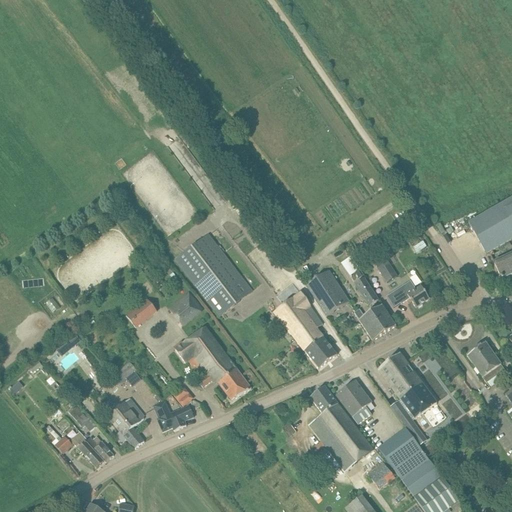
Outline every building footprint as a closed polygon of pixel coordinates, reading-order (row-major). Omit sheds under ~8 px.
[(469,223),(486,255),(495,250),(511,240),(511,199),(477,219),(469,223)] [(175,261),(219,318),(253,292),(209,234),(175,261)] [(371,240),(362,247),(370,258),(380,252),(371,240)] [(302,244),(298,246),(305,256),(309,254),(302,244)] [(494,263),(502,279),(511,274),(511,255),(503,259),(494,263)] [(387,261),(377,267),(386,282),(397,275),(387,261)] [(363,279),(365,278),(360,271),(356,273),(351,265),(345,269),(355,285),(369,307),(378,301),(363,279)] [(321,309),(326,318),(349,303),(344,295),(330,272),(307,287),(321,309)] [(410,282),(393,293),(401,305),(410,299),(416,309),(418,308),(419,308),(422,306),(422,305),(429,300),(421,287),(416,290),(410,282)] [(325,324),(300,294),(299,294),(273,314),(299,346),(301,349),(302,349),(319,370),(337,356),(331,348),(317,330),(325,324)] [(353,313),(367,334),(373,343),(396,327),(391,319),(382,306),(365,317),(359,309),(353,313)] [(175,350),(186,365),(194,360),(207,378),(200,384),(203,389),(212,382),(218,384),(232,402),(251,390),(246,382),(205,327),(175,350)] [(77,338),(69,343),(73,348),(81,342),(77,338)] [(467,357),(486,383),(504,370),(485,343),(467,357)] [(380,369),(378,371),(415,421),(429,410),(437,404),(406,363),(400,355),(385,366),(386,367),(381,371),(380,369)] [(39,363),(30,371),(32,374),(42,366),(39,363)] [(113,378),(120,386),(136,373),(129,365),(113,378)] [(366,409),(372,404),(355,382),(336,397),(359,427),(372,416),(366,409)] [(15,386),(10,390),(14,395),(19,391),(15,386)] [(309,426),(315,434),(344,474),(373,453),(331,396),(325,388),(311,399),(323,415),(309,426)] [(184,389),(174,398),(178,404),(188,395),(189,395),(184,389)] [(192,401),(188,395),(178,404),(182,408),(192,401)] [(144,420),(143,419),(144,418),(138,410),(130,400),(120,408),(120,407),(108,417),(135,451),(144,443),(133,429),(144,420)] [(157,421),(163,433),(173,429),(175,433),(183,429),(181,424),(195,417),(190,405),(172,413),(166,401),(153,407),(159,420),(157,421)] [(75,410),(69,414),(77,422),(79,420),(90,433),(96,427),(78,406),(77,407),(75,410)] [(404,411),(396,416),(408,432),(415,426),(404,411)] [(289,426),(281,431),(288,440),(296,435),(289,426)] [(87,442),(79,433),(69,442),(65,438),(62,440),(50,427),(47,429),(44,427),(40,431),(63,456),(73,446),(89,463),(97,470),(104,461),(87,442)] [(379,451),(422,511),(445,511),(459,503),(404,431),(379,451)] [(91,438),(87,442),(104,461),(106,463),(114,457),(97,438),(93,441),(91,438)] [(367,475),(378,491),(393,480),(382,464),(367,475)] [(374,511),(362,496),(344,510),(346,511),(374,511)]
